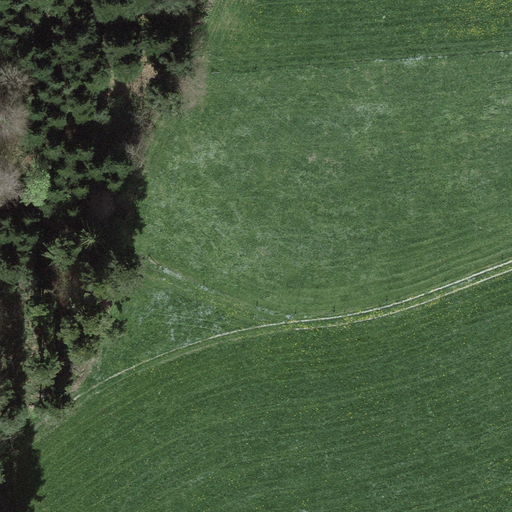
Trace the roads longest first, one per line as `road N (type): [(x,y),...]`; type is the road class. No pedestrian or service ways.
road 1 (track): [(511,264),(368,315),(275,327),(93,242),(0,185)]
road 2 (track): [(0,459),(136,368),(275,327)]
